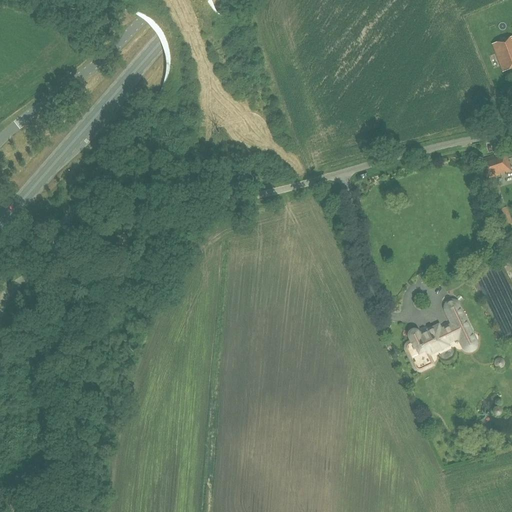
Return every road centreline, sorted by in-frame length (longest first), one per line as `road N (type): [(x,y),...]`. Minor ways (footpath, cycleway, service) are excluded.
road 1 (unclassified): [(0,305),(45,264),(78,204),(231,199),(511,127)]
road 2 (primary): [(0,225),(195,0)]
road 3 (unclassified): [(0,141),(110,52),(159,0)]
road 4 (track): [(191,32),(224,104),(286,157),(302,184)]
